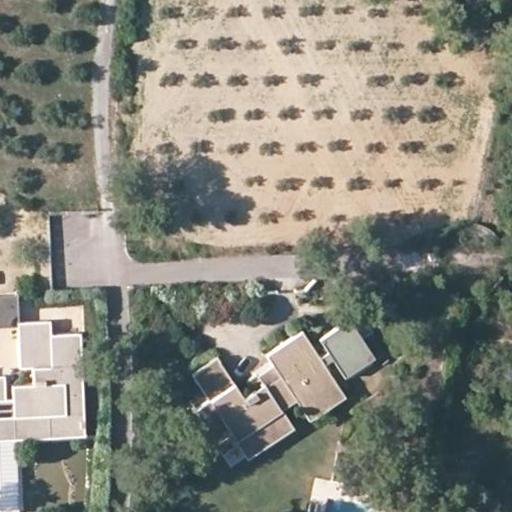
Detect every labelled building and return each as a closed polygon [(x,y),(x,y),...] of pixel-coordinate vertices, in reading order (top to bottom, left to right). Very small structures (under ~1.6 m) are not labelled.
[(0,326),(18,326),(18,321),(17,295),(0,295),(0,326)] [(18,321),(18,326),(20,367),(34,367),(35,383),(12,384),(12,397),(5,398),(4,374),(0,374),(0,438),(85,435),(81,332),(51,334),(50,320),(18,321)] [(323,360),(305,333),(268,357),(275,368),(281,376),(266,386),(264,384),(245,397),(219,359),(193,376),(211,403),(196,412),(218,446),(234,436),(236,440),(282,410),(297,400),(310,420),(346,396),(328,368),(336,363),(346,377),(373,359),(348,322),(321,340),(331,354),(323,360)] [(260,378),(264,384),(266,386),(281,376),(275,368),(260,378)] [(282,410),(236,440),(240,445),(246,454),(291,423),(282,410)] [(234,436),(218,446),(225,455),(240,445),(236,440),(234,436)] [(17,511),(15,438),(0,438),(0,511),(17,511)]
